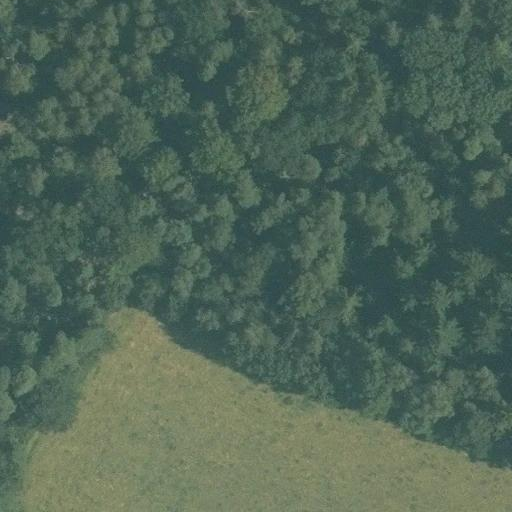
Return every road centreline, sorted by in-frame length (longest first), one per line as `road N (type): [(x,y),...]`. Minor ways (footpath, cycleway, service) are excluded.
road 1 (track): [(332,0),(0,345)]
road 2 (track): [(82,258),(325,275),(511,231)]
